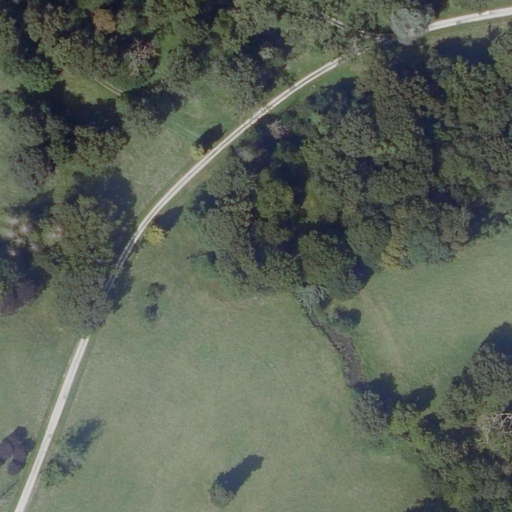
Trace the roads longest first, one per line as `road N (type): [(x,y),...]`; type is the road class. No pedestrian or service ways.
road 1 (unclassified): [(372,45),(264,108),(164,198),(111,275),(25,511)]
road 2 (unclassified): [(511,11),(372,45)]
